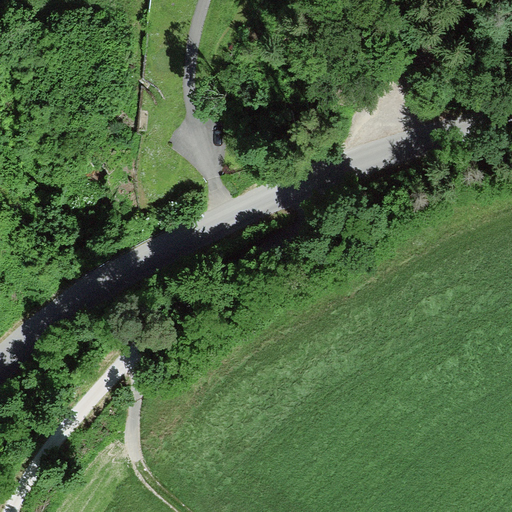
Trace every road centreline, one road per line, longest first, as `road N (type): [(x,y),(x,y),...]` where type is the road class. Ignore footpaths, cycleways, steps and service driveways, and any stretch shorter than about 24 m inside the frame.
road 1 (tertiary): [(511,110),(389,142),(224,216),(96,283),(0,359)]
road 2 (track): [(12,511),(71,415),(130,353),(193,294),(311,222),(320,199),(316,175)]
road 3 (track): [(130,353),(143,389),(133,464),(191,511)]
